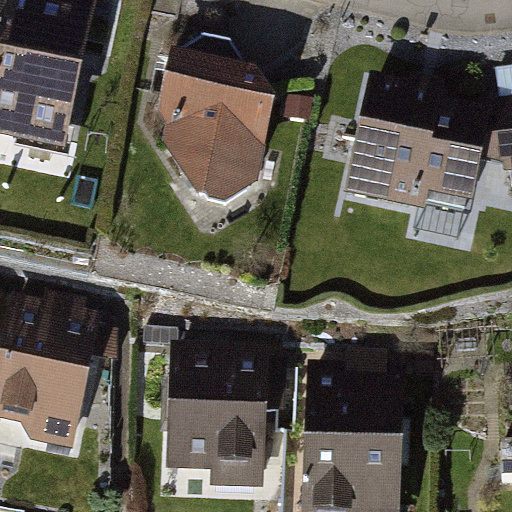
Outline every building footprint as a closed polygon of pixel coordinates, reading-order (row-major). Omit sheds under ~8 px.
[(98,0),(9,0),(0,42),(0,135),(58,148),(56,154),(69,157),(76,129),(71,128),(98,0)] [(0,0),(0,42),(9,0),(0,0)] [(183,49),(173,47),(159,112),(168,125),(164,143),(198,192),(205,194),(210,202),(228,205),(247,193),(246,190),(260,180),(277,94),(258,65),(246,63),(231,40),(205,35),(183,49)] [(483,160),(505,164),(506,173),(511,172),(511,66),(497,68),(500,98),(489,99),(490,106),(444,97),(448,80),(413,73),(412,80),(372,72),(347,193),(427,209),(431,193),(475,202),(483,160)] [(99,316),(13,298),(0,359),(0,422),(73,439),(99,316)] [(267,353),(174,351),(171,488),(264,490),(267,353)] [(400,511),(405,367),(308,364),(303,511),(400,511)]
